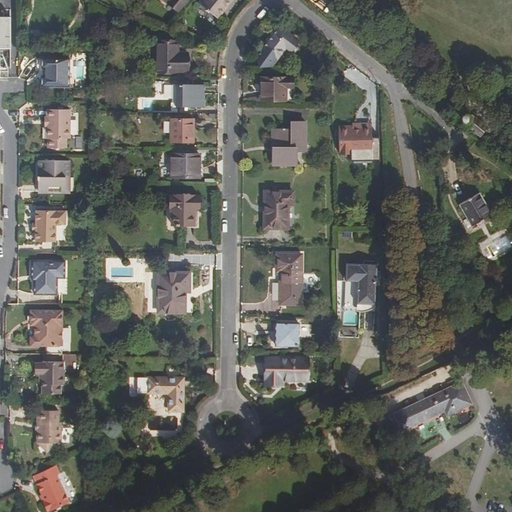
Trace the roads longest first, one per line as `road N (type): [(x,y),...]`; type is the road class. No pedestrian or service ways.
road 1 (residential): [(264,0),(232,51),(227,403)]
road 2 (residential): [(247,437),(334,405),(511,316)]
road 3 (residential): [(511,179),(287,0)]
road 4 (residential): [(0,288),(11,240),(12,149),(0,118)]
